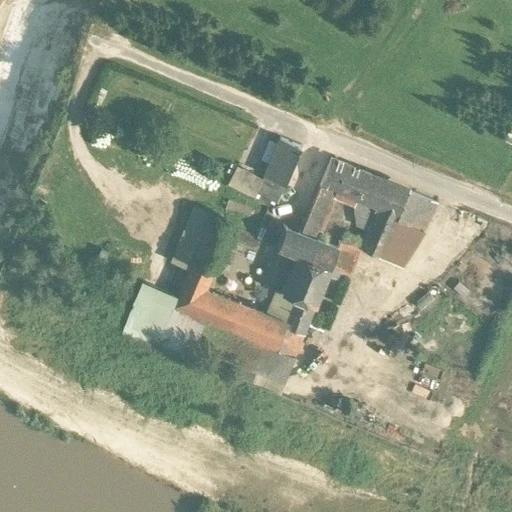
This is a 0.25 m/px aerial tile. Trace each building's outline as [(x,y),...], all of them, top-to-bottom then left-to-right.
[(277,201),(301,144),(278,135),(262,172),(264,173),(262,178),(233,164),(227,178),(243,185),(239,194),(268,206),(272,199),(277,201)] [(330,158),(304,226),(317,232),(334,189),(357,198),(353,206),(355,224),(368,229),(361,248),(403,266),(436,201),(330,158)] [(317,232),(304,226),(301,233),(286,226),(279,244),(300,252),(284,294),(296,298),(286,321),(205,290),(231,224),(212,216),(213,213),(193,205),(171,259),(187,267),(176,294),(141,280),(121,329),(280,394),(284,380),(330,266),(351,274),(361,248),(340,241),(337,246),(315,237),(317,232)] [(255,247),(259,237),(238,228),(234,238),(255,247)] [(416,383),(418,372),(394,368),(392,378),(416,383)]
